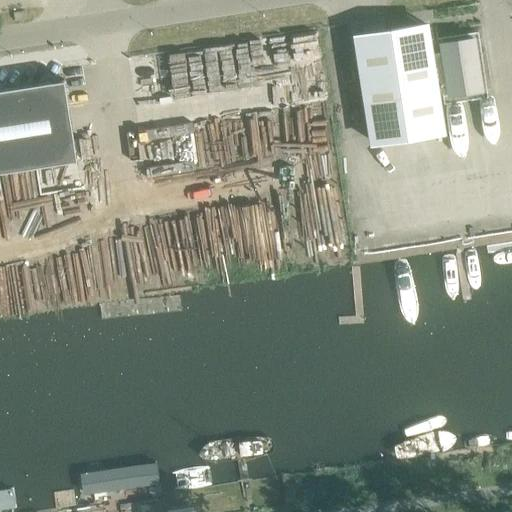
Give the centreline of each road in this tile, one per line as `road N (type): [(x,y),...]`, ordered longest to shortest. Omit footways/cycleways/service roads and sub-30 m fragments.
road 1 (unknown): [(97,26),(102,165),(89,196),(67,217),(0,252)]
road 2 (unclassified): [(0,41),(266,0)]
road 3 (unknown): [(497,0),(503,110),(482,137),(427,168)]
road 4 (residential): [(511,493),(391,511)]
